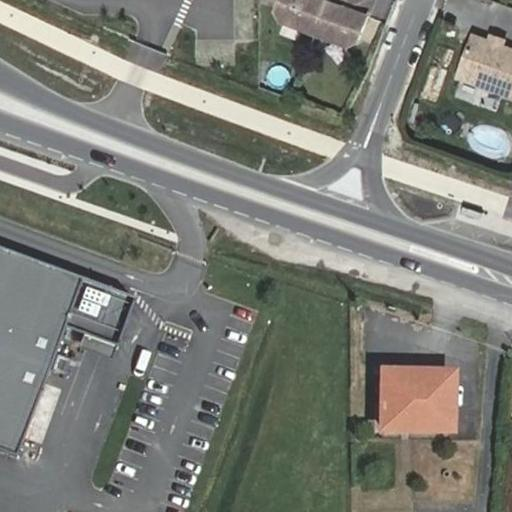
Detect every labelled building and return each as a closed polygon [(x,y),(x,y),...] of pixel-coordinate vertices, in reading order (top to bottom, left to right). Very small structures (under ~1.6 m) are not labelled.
[(284,0),(280,12),(284,22),(350,47),(360,42),(375,0),(284,0)] [(475,35),(459,78),(511,96),(511,49),(504,46),(491,41),(475,35)] [(493,36),(491,41),(504,46),(506,40),(493,36)] [(0,458),(14,464),(62,335),(113,355),(132,306),(0,256),(0,458)] [(64,382),(69,367),(57,362),(51,377),(64,382)] [(383,384),(382,428),(450,429),(451,373),(423,373),(423,385),(383,384)]
